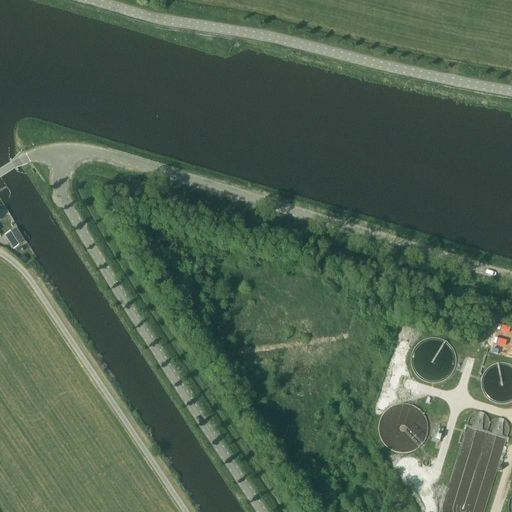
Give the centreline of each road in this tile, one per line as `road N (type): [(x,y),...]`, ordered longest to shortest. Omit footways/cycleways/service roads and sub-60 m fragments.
road 1 (tertiary): [(511,278),(95,151),(60,150)]
road 2 (tertiary): [(511,90),(96,0)]
road 3 (tertiary): [(266,511),(62,198),(60,150)]
